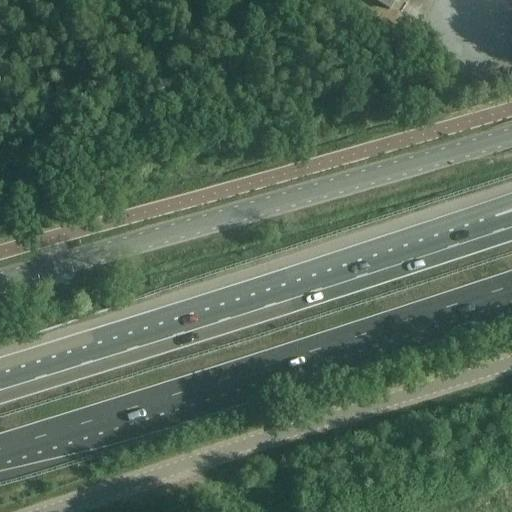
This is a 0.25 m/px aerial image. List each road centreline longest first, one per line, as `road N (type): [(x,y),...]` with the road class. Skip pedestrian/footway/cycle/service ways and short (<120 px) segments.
road 1 (motorway): [(0,450),(511,284)]
road 2 (motorway): [(509,230),(0,391)]
road 3 (tertiary): [(0,282),(511,138)]
road 4 (unclassified): [(43,511),(187,459),(511,368)]
